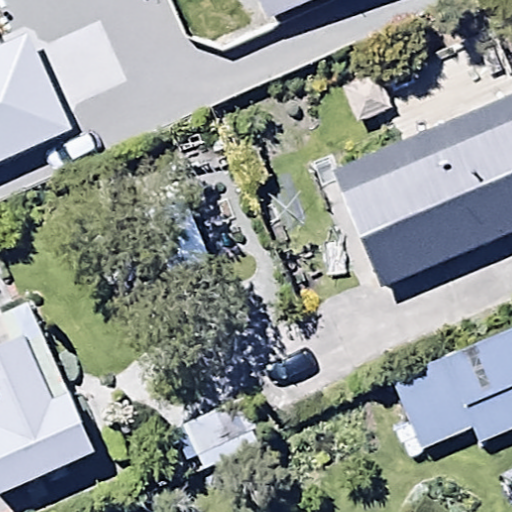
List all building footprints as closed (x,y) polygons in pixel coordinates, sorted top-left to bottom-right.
[(216,0),(147,0),(163,36),(221,10),(216,0)] [(314,0),(245,0),(256,25),(314,0)] [(511,229),(511,96),(511,93),(322,172),(371,289),(511,229)] [(78,462),(18,307),(0,313),(0,492),(15,487),(78,462)] [(511,423),(511,350),(506,337),(387,387),(413,450),(466,428),(472,441),(511,423)]
